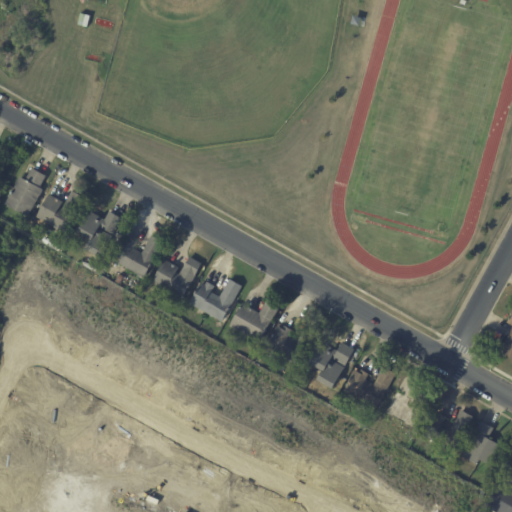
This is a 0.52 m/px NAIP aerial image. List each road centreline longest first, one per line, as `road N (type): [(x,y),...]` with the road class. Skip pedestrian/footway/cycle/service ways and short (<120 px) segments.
road 1 (residential): [(446,362),(0,109)]
road 2 (residential): [(21,341),(191,437),(347,511)]
road 3 (residential): [(511,243),(446,362)]
